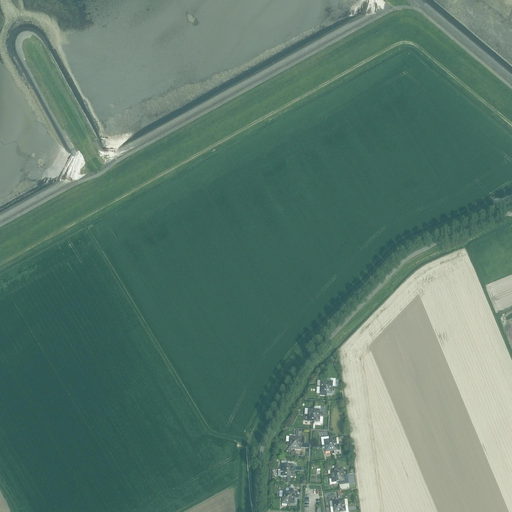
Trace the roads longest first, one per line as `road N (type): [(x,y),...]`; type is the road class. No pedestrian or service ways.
road 1 (track): [(511,126),(417,47),(398,44),(0,265)]
road 2 (unclassified): [(255,511),(264,439),(306,364),(402,262),(511,211)]
